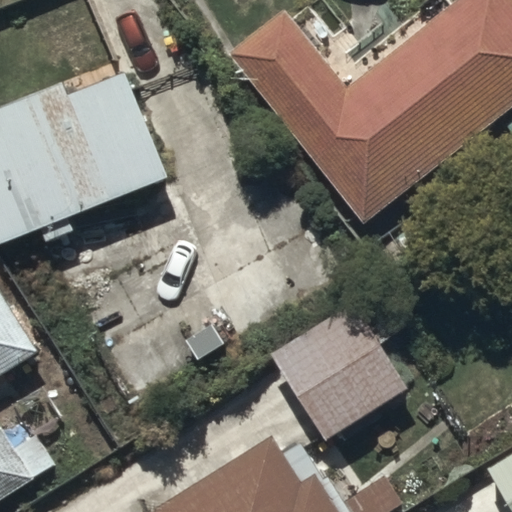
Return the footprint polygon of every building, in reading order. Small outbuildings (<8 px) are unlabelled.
[(441,0),(358,65),(311,6),(238,64),(373,236),(511,127),(511,0),(478,0),(460,15),(448,0),(441,0)] [(0,120),(4,131),(0,133),(0,252),(3,260),(48,242),(53,253),(80,242),(76,232),(177,192),(134,85),(79,106),(74,92),(0,120)] [(0,391),(47,362),(0,288),(0,391)] [(357,293),(274,348),(332,436),(416,381),(357,293)] [(8,433),(0,438),(0,510),(62,472),(44,444),(23,457),(8,433)] [(511,441),(485,457),(511,502),(511,441)] [(283,451),(183,511),(340,511),(325,484),(309,495),(283,451)]
